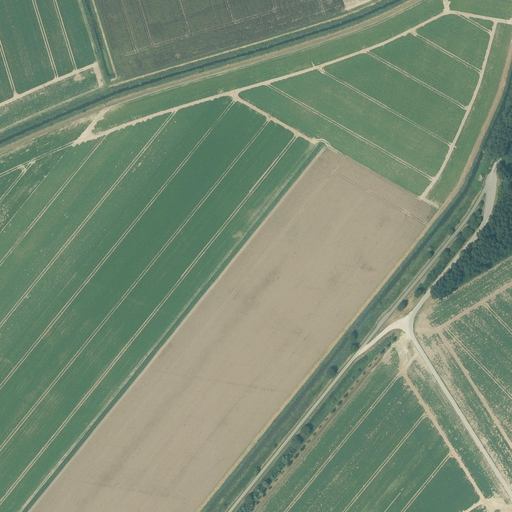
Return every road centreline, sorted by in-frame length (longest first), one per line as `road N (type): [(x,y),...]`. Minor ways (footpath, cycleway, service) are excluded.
road 1 (unclassified): [(229,511),(470,215),(490,178)]
road 2 (unclassified): [(511,496),(410,333),(416,308),(486,219),(490,178)]
